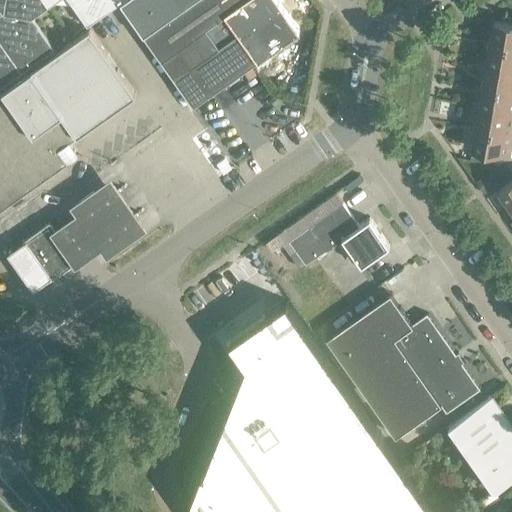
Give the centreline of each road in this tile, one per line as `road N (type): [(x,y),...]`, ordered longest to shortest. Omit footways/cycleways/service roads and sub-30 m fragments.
road 1 (unclassified): [(511,344),(356,120)]
road 2 (unclassified): [(140,274),(356,120)]
road 3 (unclassified): [(179,511),(165,466),(200,372),(183,331),(140,274)]
